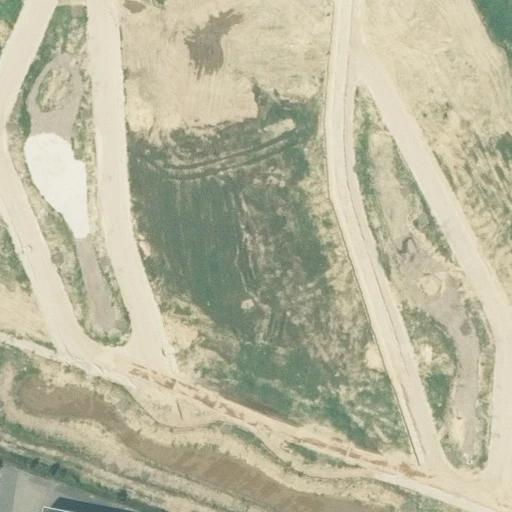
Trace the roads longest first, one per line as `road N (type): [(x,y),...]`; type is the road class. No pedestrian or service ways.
road 1 (residential): [(103,0),(109,217),(154,373),(67,347),(0,160)]
road 2 (residential): [(437,482),(498,496),(506,342),(387,100),(350,48)]
road 3 (residential): [(350,48),(338,89),(348,222),(437,482)]
